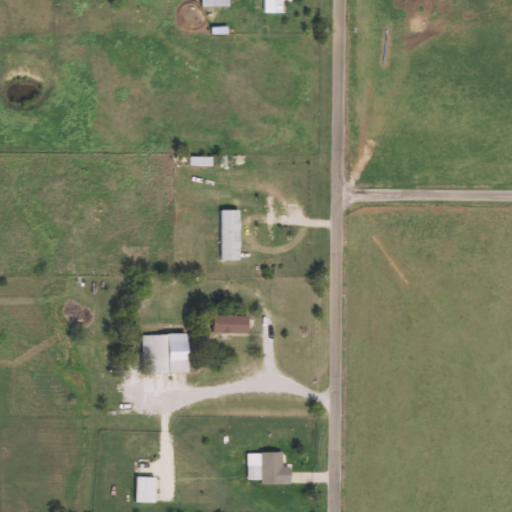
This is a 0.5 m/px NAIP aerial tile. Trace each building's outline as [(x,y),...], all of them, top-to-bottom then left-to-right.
[(282,0),(282,11),(265,11),(265,0),(282,0)] [(211,157),(211,165),(199,165),(199,157),(211,157)] [(268,243),(268,195),(278,195),(278,243),(268,243)] [(142,373),(142,334),(190,334),(190,373),(142,373)] [(291,467),(291,484),(261,484),(261,480),(249,480),(249,466),(261,466),(261,452),(283,452),(283,467),(291,467)] [(156,502),(136,502),(136,477),(156,477),(156,502)]
